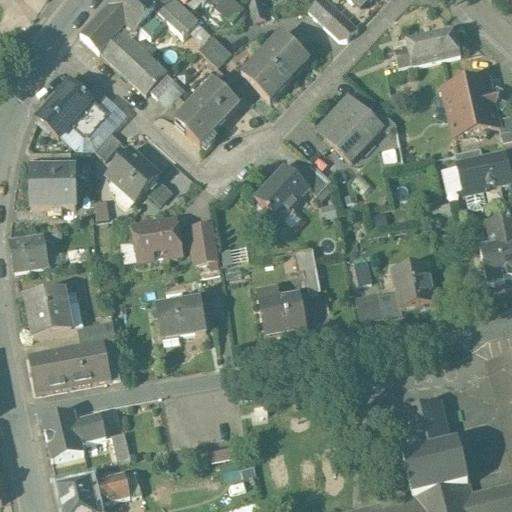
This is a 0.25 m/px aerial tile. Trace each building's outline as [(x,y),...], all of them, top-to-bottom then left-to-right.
[(167,0),(121,0),(98,25),(116,42),(122,36),(132,45),(138,39),(136,37),(139,33),(151,45),(167,28),(183,44),(198,28),(167,0)] [(244,13),(228,0),(199,0),(233,28),(244,13)] [(259,0),(258,0),(250,10),(254,27),(267,24),(259,0)] [(341,18),(323,1),(309,17),(325,32),(341,18)] [(358,34),(341,18),(325,32),(340,46),(347,46),(358,34)] [(116,42),(98,25),(81,42),(99,59),(100,58),(116,42)] [(454,33),(406,44),(408,54),(412,73),(413,73),(461,61),(454,33)] [(132,45),(122,36),(116,42),(100,58),(146,101),(150,97),(167,79),(132,45)] [(281,40),(243,81),(271,107),(309,66),(281,40)] [(232,60),(213,41),(199,55),(218,74),(232,60)] [(408,54),(395,57),(399,76),(413,73),(412,73),(408,54)] [(493,72),(441,85),(451,132),(505,119),(493,72)] [(107,104),(79,79),(71,88),(99,113),(107,104)] [(174,86),(167,79),(150,97),(157,104),(174,86)] [(214,87),(175,127),(201,152),(240,111),(214,87)] [(99,113),(71,88),(38,125),(59,144),(70,131),(84,144),(88,144),(109,121),(99,113)] [(371,122),(349,101),(316,136),(351,169),(383,135),(383,134),(371,122)] [(396,130),(379,113),(371,122),(383,134),(383,135),(388,139),(396,130)] [(511,121),(498,125),(500,134),(499,134),(503,150),(511,147),(511,121)] [(111,139),(95,157),(106,166),(122,149),(111,139)] [(130,156),(107,181),(137,208),(159,183),(130,156)] [(71,157),(30,158),(31,171),(71,170),(71,157)] [(511,182),(506,157),(456,169),(463,203),(511,191),(511,182)] [(332,188),(310,168),(296,182),(311,196),(310,197),(317,203),(332,188)] [(296,182),(284,171),(254,203),(268,216),(267,218),(269,220),(270,218),(280,228),(310,197),(311,196),(296,182)] [(76,213),(76,174),(31,175),(31,214),(76,213)] [(511,222),(486,227),(491,251),(511,246),(511,222)] [(176,227),(133,233),(135,248),(121,250),(124,269),(138,267),(138,268),(182,261),(176,227)] [(214,229),(190,233),(195,268),(219,265),(214,229)] [(50,273),(44,241),(10,246),(15,278),(50,273)] [(511,246),(491,251),(480,253),(487,290),(511,284),(511,246)] [(88,252),(68,256),(71,270),(91,266),(88,252)] [(313,254),(294,258),(298,278),(303,277),(303,276),(316,274),(316,268),(313,254)] [(427,269),(392,276),(396,296),(397,296),(401,316),(434,309),(432,295),(436,294),(433,278),(429,279),(427,269)] [(316,274),(303,276),(303,277),(308,300),(321,298),(316,274)] [(64,296),(26,304),(34,344),(77,336),(83,334),(83,333),(78,309),(67,311),(64,296)] [(396,296),(379,299),(384,324),(402,320),(401,316),(397,296),(396,296)] [(379,299),(355,304),(361,328),(384,324),(379,299)] [(300,301),(259,308),(265,342),(306,334),(300,301)] [(200,305),(156,313),(162,346),(206,339),(200,305)] [(112,328),(83,333),(83,334),(77,336),(81,352),(104,347),(116,345),(112,328)] [(81,352),(28,362),(35,400),(111,385),(108,367),(104,347),(81,352)] [(413,501),(370,511),(511,511),(511,360),(488,366),(511,468),(511,489),(471,499),(458,448),(451,449),(441,408),(399,418),(409,459),(403,461),(413,501)] [(117,366),(108,367),(111,385),(120,383),(117,366)] [(72,418),(44,425),(44,424),(41,425),(42,427),(51,465),(52,467),(54,467),(54,466),(82,459),(82,460),(85,459),(84,457),(83,457),(82,450),(76,427),(74,420),(75,419),(74,417),(72,418)] [(101,420),(76,427),(82,450),(106,444),(101,420)] [(124,438),(111,441),(117,465),(130,462),(124,438)] [(125,478),(90,486),(96,510),(131,502),(125,478)] [(90,486),(58,494),(62,511),(96,511),(96,510),(90,486)]
